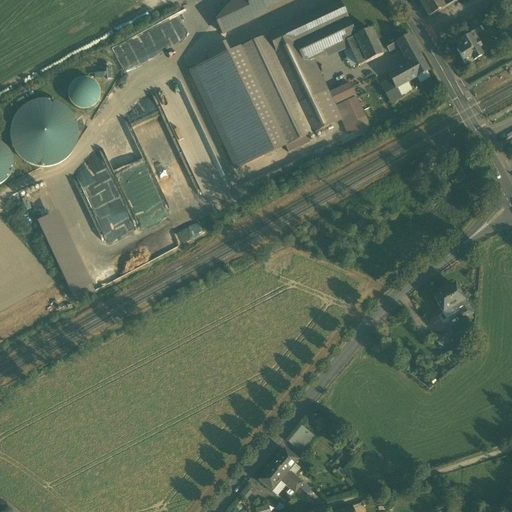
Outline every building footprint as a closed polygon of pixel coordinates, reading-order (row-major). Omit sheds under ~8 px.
[(0,68),(23,58),(27,66),(151,10),(146,0),(55,41),(54,39),(72,30),(69,24),(0,54),(0,68)] [(264,11),(258,0),(233,0),(215,22),(222,36),(266,15),(264,11)] [(258,0),(264,11),(286,0),(258,0)] [(286,0),(264,11),(266,15),(298,0),(286,0)] [(417,0),(428,18),(444,9),(440,2),(443,0),(417,0)] [(340,121),(333,106),(327,94),(319,98),(301,59),(323,49),(325,53),(346,43),(346,42),(354,39),(354,38),(356,37),(340,2),(239,50),(285,147),(307,137),(340,121)] [(465,34),(468,38),(472,36),(478,33),(475,28),(465,34)] [(354,38),(354,39),(365,64),(383,56),(371,30),(356,37),(354,38)] [(152,31),(113,47),(122,68),(159,52),(153,36),(154,35),(152,31)] [(408,36),(396,43),(399,47),(400,50),(412,43),(408,36)] [(456,52),(465,67),(481,58),(476,50),(480,49),(472,36),(468,38),(456,46),(458,51),(456,52)] [(358,68),(365,64),(354,39),(346,42),(346,43),(349,49),(357,65),(358,68)] [(342,52),(349,49),(346,43),(325,53),(327,59),(342,52)] [(389,53),(399,47),(396,43),(386,48),(389,53)] [(400,50),(406,60),(418,53),(412,43),(400,50)] [(313,59),(325,53),(323,49),(301,59),(319,98),(327,94),(329,94),(313,59)] [(357,65),(349,49),(342,52),(350,68),(357,65)] [(239,50),(190,73),(236,170),(285,147),(239,50)] [(428,71),(418,53),(406,60),(408,64),(388,75),(391,81),(396,89),(407,83),(416,78),(427,72),(428,71)] [(430,78),(427,72),(416,78),(419,84),(430,78)] [(98,101),(100,95),(99,90),(96,85),(92,81),(87,79),(81,79),(76,81),(72,84),(69,89),(68,94),(69,100),(71,105),(75,108),(80,110),(86,110),(91,109),(96,105),(98,101)] [(391,104),(401,98),(401,97),(396,89),(391,81),(381,86),(391,104)] [(396,89),(401,97),(412,91),(407,83),(396,89)] [(329,94),(327,94),(333,106),(355,96),(350,84),(329,94)] [(356,98),(351,101),(359,119),(365,117),(356,98)] [(10,134),(12,147),(20,158),(31,165),(44,168),(57,165),(68,158),(75,147),(78,134),(75,121),(68,110),(57,102),(44,100),(31,102),(20,110),(12,121),(10,134)] [(344,104),(352,122),(359,119),(351,101),(344,104)] [(347,125),(352,122),(344,104),(335,108),(339,117),(343,126),(347,125)] [(347,125),(343,126),(348,136),(369,127),(365,117),(359,119),(352,122),(347,125)] [(307,137),(285,147),(288,153),(310,143),(307,137)] [(0,185),(5,182),(9,177),(12,171),(13,164),(11,158),(9,152),(4,147),(0,144),(0,185)] [(92,285),(58,213),(50,216),(84,289),(92,285)] [(50,216),(37,222),(71,295),(84,289),(50,216)] [(199,222),(151,243),(156,255),(204,233),(199,222)] [(459,313),(463,320),(464,320),(469,316),(473,314),(464,299),(462,300),(454,286),(447,290),(445,287),(439,291),(441,294),(433,298),(444,317),(457,309),(459,313)] [(446,320),(459,313),(457,309),(444,317),(446,320)] [(302,427),(288,442),(302,454),(316,438),(302,427)] [(284,450),(271,466),(299,489),(302,484),(303,484),(294,476),(293,477),(288,473),(294,466),(297,461),(284,450)] [(294,494),(299,489),(271,466),(258,481),(272,492),(281,481),(286,486),(286,487),(294,494)] [(299,470),(294,466),(288,473),(293,477),(294,476),(299,470)] [(348,475),(340,468),(335,472),(343,480),(348,475)] [(277,497),(286,487),(286,486),(281,481),(272,492),(277,497)] [(310,491),(302,484),(299,489),(307,495),(310,491)] [(247,490),(241,496),(246,501),(252,494),(247,490)]
